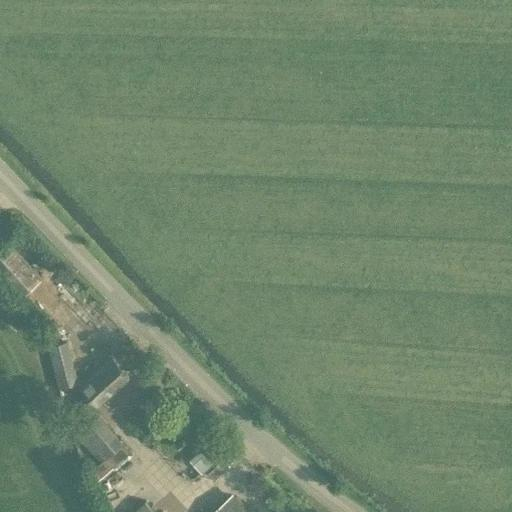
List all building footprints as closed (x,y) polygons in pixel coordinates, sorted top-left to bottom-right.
[(0,271),(21,295),(40,277),(4,238),(0,242),(0,271)] [(58,386),(66,384),(76,382),(66,340),(47,345),(58,386)] [(97,404),(128,376),(112,358),(81,387),(89,396),(97,404)] [(89,396),(84,400),(92,409),(97,404),(89,396)] [(130,451),(114,433),(84,400),(68,415),(81,430),(77,434),(93,452),(101,461),(92,468),(101,477),(130,451)] [(136,430),(144,423),(134,413),(127,420),(136,430)] [(202,448),(189,460),(200,473),(214,461),(202,448)] [(250,511),(236,496),(218,511),(250,511)] [(131,511),(156,511),(145,500),(131,511)]
